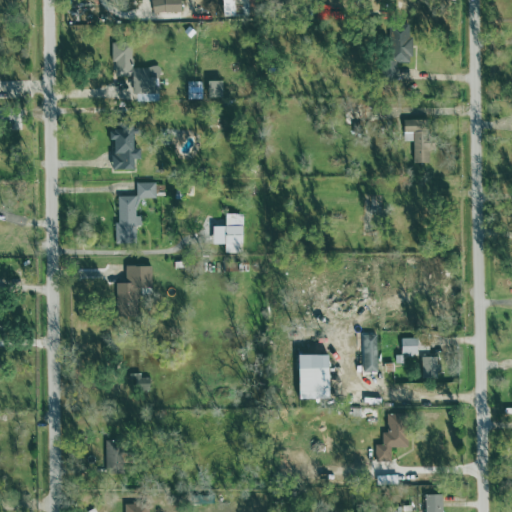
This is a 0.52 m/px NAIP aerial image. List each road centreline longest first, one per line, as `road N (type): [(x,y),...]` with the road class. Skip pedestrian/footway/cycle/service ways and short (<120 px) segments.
road 1 (residential): [(482,511),(473,0)]
road 2 (residential): [(56,511),(48,0)]
